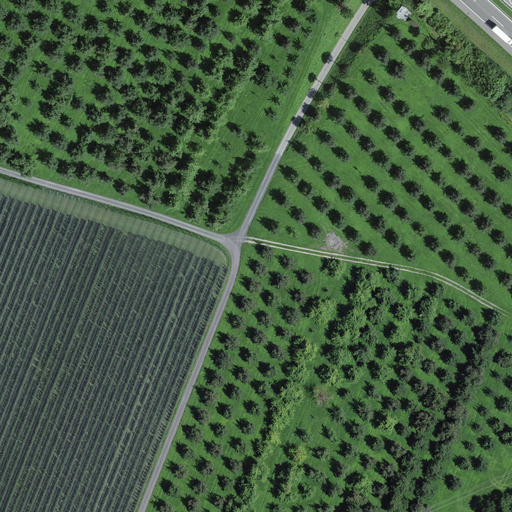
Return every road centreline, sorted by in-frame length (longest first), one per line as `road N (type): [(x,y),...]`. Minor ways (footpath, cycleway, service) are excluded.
road 1 (unclassified): [(371,0),(256,205),(144,511)]
road 2 (track): [(0,171),(241,243)]
